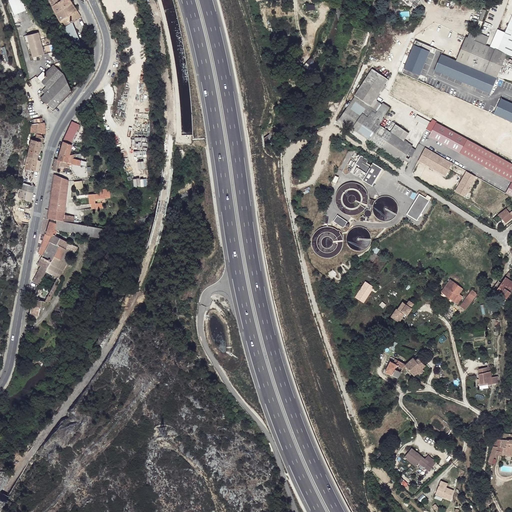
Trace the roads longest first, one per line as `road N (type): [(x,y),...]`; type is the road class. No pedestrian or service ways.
road 1 (motorway): [(337,511),(268,342),(205,0)]
road 2 (motorway): [(187,0),(252,344),(318,511)]
road 3 (primary): [(94,74),(49,148),(0,386)]
road 4 (unclassified): [(506,186),(426,141),(410,179),(498,235),(511,233)]
road 5 (track): [(58,128),(27,80),(4,0)]
